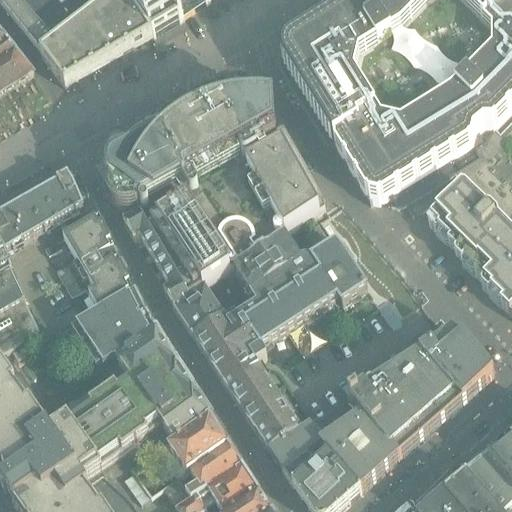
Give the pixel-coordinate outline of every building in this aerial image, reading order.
[(77,82),(41,36),(28,21),(10,0),(0,0),(0,9),(42,60),(41,60),(65,92),(67,91),(79,85),(77,82)] [(55,1),(54,0),(10,0),(28,21),(55,1)] [(54,0),(55,1),(28,21),(41,36),(72,11),(67,5),(74,0),(54,0)] [(152,43),(121,0),(74,0),(67,5),(72,11),(41,36),(77,82),(79,85),(152,43)] [(121,0),(152,43),(153,43),(153,42),(184,23),(217,0),(121,0)] [(511,0),(379,0),(380,2),(375,3),(371,6),(370,10),(360,8),(342,19),(340,19),(339,19),(339,21),(323,31),(321,30),(320,33),(305,42),(303,41),(302,42),(300,54),(296,56),(295,58),(293,65),(294,68),(295,71),(293,84),(295,84),(305,100),(304,102),(306,103),(316,118),(315,120),(316,121),(317,120),(328,138),(327,139),(328,144),(330,148),(334,151),(335,151),(337,152),(346,167),(346,169),(346,170),(348,170),(358,185),(357,188),(359,189),(369,204),(368,206),(398,213),(461,174),(469,187),(449,200),(457,210),(434,233),(435,237),(442,243),(442,244),(442,245),(444,247),(452,255),(453,255),(464,265),(462,267),(462,268),(473,279),(474,279),(482,286),(481,288),(482,291),(488,298),(488,299),(499,310),(500,310),(501,310),(511,320),(511,0)] [(26,69),(16,55),(7,45),(0,36),(0,100),(34,80),(26,69)] [(326,214),(314,193),(285,142),(284,143),(285,145),(277,149),(273,141),(261,147),(261,146),(266,144),(270,140),(273,135),(275,130),(275,124),(274,119),(271,114),(267,110),(262,108),(256,107),(253,101),(250,97),(246,94),(242,93),(238,92),(233,92),(228,94),(224,96),(220,99),(217,103),(128,153),(125,153),(122,154),(119,155),(116,156),(112,159),(110,162),(108,166),(106,169),(105,173),(105,177),(106,181),(108,185),(110,188),(111,188),(110,191),(109,193),(108,196),(108,199),(108,202),(109,205),(110,207),(112,210),(114,212),(116,214),(118,215),(121,217),(123,218),(126,218),(129,218),(132,218),(135,217),(137,216),(139,219),(124,228),(135,246),(141,242),(171,294),(165,298),(175,316),(205,295),(234,275),(285,241),(317,220),(326,214)] [(84,213),(72,185),(67,183),(30,204),(48,235),(84,213)] [(48,235),(30,204),(0,221),(0,247),(6,260),(48,235)] [(134,296),(120,265),(100,222),(90,227),(64,243),(77,265),(57,276),(72,302),(86,294),(100,317),(134,296)] [(280,361),(272,349),(335,308),(337,311),(341,309),(343,312),(368,295),(368,294),(333,242),(331,243),(313,257),(317,263),(313,264),(302,266),(285,241),(234,275),(253,303),(234,317),(229,309),(219,316),(205,295),(175,316),(193,342),(208,363),(207,364),(227,393),(256,437),(256,436),(270,457),(312,432),(310,430),(301,436),(271,390),(260,374),(280,361)] [(26,306),(19,291),(20,291),(8,264),(6,260),(0,247),(0,363),(41,338),(23,308),(26,306)] [(49,261),(62,253),(58,247),(45,254),(49,261)] [(78,361),(115,334),(117,337),(147,318),(136,297),(137,296),(135,295),(134,296),(100,317),(96,319),(92,313),(79,320),(84,327),(50,350),(54,356),(41,365),(49,378),(62,369),(63,370),(78,361)] [(100,376),(156,336),(147,318),(117,337),(115,334),(78,361),(92,381),(100,376)] [(100,468),(120,454),(123,457),(146,441),(160,459),(168,453),(210,423),(212,422),(176,368),(156,336),(100,376),(113,394),(69,425),(51,438),(0,365),(0,485),(5,492),(8,490),(21,508),(17,511),(103,511),(101,511),(98,511),(85,493),(89,490),(82,481),(100,468)] [(397,466),(466,407),(494,382),(465,349),(464,347),(463,347),(455,338),(446,345),(392,380),(350,407),(362,422),(323,449),(361,497),(389,473),(387,470),(395,463),(397,466)] [(187,479),(228,450),(210,423),(168,453),(187,479)] [(284,478),(323,449),(312,432),(270,457),(284,478)] [(511,442),(489,462),(511,490),(511,442)] [(361,497),(323,449),(284,478),(294,493),(295,493),(301,502),(301,503),(301,504),(302,504),(307,511),(345,511),(350,508),(350,507),(359,499),(360,499),(361,498),(361,497)] [(175,511),(179,511),(242,471),(228,450),(187,479),(177,485),(164,495),(175,511)] [(511,511),(511,490),(489,462),(488,461),(473,474),(468,478),(496,511),(511,511)] [(238,511),(260,498),(242,471),(179,511),(238,511)] [(496,511),(468,478),(465,481),(458,487),(447,496),(445,498),(443,500),(437,505),(442,511),(496,511)] [(268,511),(260,498),(238,511),(268,511)]
